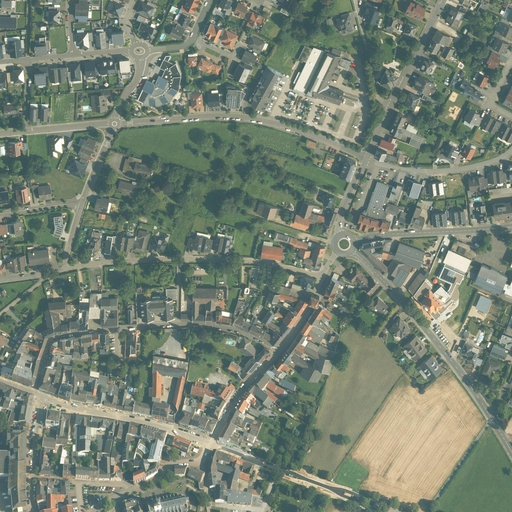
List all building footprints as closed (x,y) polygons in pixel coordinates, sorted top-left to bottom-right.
[(4,0),(1,0),(1,9),(10,9),(11,0),(4,0)] [(119,3),(113,0),(113,1),(108,11),(119,16),(124,5),(119,3)] [(197,5),(187,0),(184,6),(184,7),(190,10),(194,12),(197,5)] [(231,0),(221,0),(220,5),(223,7),(227,9),(229,5),(231,0)] [(295,0),(279,0),(279,2),(284,4),(283,7),(290,10),(292,6),(293,7),(295,0)] [(486,10),(489,3),(483,1),(483,0),(479,0),(479,1),(482,2),(480,7),(486,10)] [(147,4),(141,2),(137,10),(149,16),(153,7),(147,4)] [(416,4),(411,2),(409,5),(408,5),(405,11),(409,12),(408,14),(418,18),(418,16),(422,18),(425,12),(424,11),(425,8),(419,5),(420,4),(417,3),(416,4)] [(245,6),(238,3),(234,12),(237,13),(237,14),(240,15),(243,16),(246,9),(247,7),(245,6)] [(184,6),(182,5),(180,9),(183,11),(188,13),(190,10),(184,7),(184,6)] [(373,8),(367,6),(365,12),(368,13),(377,16),(379,10),(373,8)] [(458,10),(451,6),(448,13),(459,19),(462,12),(463,12),(458,10)] [(288,15),(290,10),(283,7),(281,11),(288,15)] [(58,10),(49,10),(49,11),(49,16),(49,21),(59,21),(59,20),(59,11),(59,10),(58,10)] [(256,13),(253,12),(252,13),(249,20),(249,21),(252,22),(251,24),(255,25),(255,24),(258,25),(263,16),(260,15),(260,14),(256,13)] [(377,16),(368,13),(365,19),(369,20),(377,23),(380,17),(377,16)] [(459,19),(448,13),(445,20),(452,24),(456,25),(459,19)] [(182,14),(181,14),(178,21),(187,26),(191,18),(190,18),(182,14)] [(141,22),(144,23),(146,18),(139,15),(137,20),(141,22)] [(397,18),(391,15),(387,25),(393,28),(396,21),(397,18)] [(350,16),(344,18),(344,17),(342,18),(342,17),(337,19),(338,24),(340,23),(342,32),(352,30),(348,17),(350,17),(350,16)] [(10,18),(0,17),(0,26),(15,28),(16,18),(10,18)] [(144,23),(141,22),(138,29),(144,32),(142,36),(149,39),(150,37),(154,29),(154,28),(144,23)] [(417,26),(408,22),(406,26),(404,31),(413,35),(414,35),(416,31),(415,31),(417,26)] [(511,26),(508,24),(503,22),(501,27),(511,32),(511,26)] [(217,26),(210,23),(209,26),(205,34),(205,35),(211,38),(217,26)] [(211,38),(216,41),(219,34),(222,28),(217,26),(211,38)] [(175,28),(173,27),(170,34),(180,39),(183,31),(175,28)] [(511,35),(511,32),(501,27),(499,31),(499,32),(503,34),(511,37),(511,35)] [(453,38),(437,30),(432,38),(441,42),(446,45),(448,46),(453,38)] [(123,31),(113,32),(113,38),(114,43),(124,42),(123,31)] [(87,32),(77,33),(78,43),(80,43),(80,47),(89,47),(88,41),(87,32)] [(103,32),(95,33),(97,48),(106,47),(105,40),(104,32),(103,32)] [(231,35),(228,33),(226,36),(227,37),(225,41),(226,42),(225,43),(226,46),(231,48),(237,35),(231,33),(231,35)] [(265,42),(252,36),(248,44),(255,48),(261,50),(265,42)] [(501,39),(496,37),(494,42),(506,48),(508,43),(501,39)] [(441,42),(432,38),(427,48),(436,52),(438,48),(438,49),(438,48),(440,46),(439,46),(440,45),(441,42)] [(19,39),(9,40),(10,49),(10,56),(21,55),(19,39)] [(46,42),(40,42),(40,45),(35,45),(36,53),(47,52),(47,49),(46,42)] [(506,48),(494,42),(492,46),(492,47),(496,49),(504,52),(506,48)] [(313,48),(305,45),(300,55),(304,57),(303,60),(306,62),(293,88),(308,93),(328,52),(324,50),(314,46),(313,48)] [(442,52),(441,55),(449,59),(451,56),(454,49),(448,46),(446,45),(445,47),(443,51),(442,52)] [(256,55),(245,50),(242,57),(243,57),(250,60),(253,62),(256,55)] [(328,52),(308,93),(339,103),(343,92),(329,87),(328,84),(337,64),(341,58),(340,57),(341,56),(340,56),(340,55),(329,52),(328,52)] [(499,57),(491,53),(487,60),(489,62),(488,65),(493,68),(494,66),(496,67),(498,63),(497,62),(499,58),(499,57)] [(196,56),(188,57),(189,65),(197,64),(196,63),(199,64),(201,59),(196,57),(196,56)] [(205,59),(201,57),(201,59),(199,64),(198,65),(206,68),(206,69),(209,71),(210,70),(211,68),(211,66),(212,64),(213,63),(209,61),(209,60),(205,59)] [(162,77),(168,80),(166,85),(178,90),(181,77),(174,63),(163,58),(159,69),(164,72),(162,77)] [(351,61),(341,58),(337,64),(347,69),(351,61)] [(129,59),(120,60),(121,67),(121,70),(130,69),(129,59)] [(114,60),(107,61),(108,73),(115,72),(114,63),(114,60)] [(428,62),(424,60),(420,69),(429,73),(433,63),(428,61),(428,62)] [(107,61),(100,61),(100,65),(101,73),(108,73),(107,61)] [(445,66),(436,61),(434,64),(444,69),(445,66)] [(94,62),(85,63),(86,76),(92,75),(91,72),(94,72),(94,65),(94,62)] [(79,63),(70,64),(71,71),(72,71),(73,80),(81,79),(79,63)] [(243,65),(239,63),(236,70),(247,75),(250,68),(243,65)] [(220,67),(214,64),(212,64),(211,66),(211,68),(210,70),(212,70),(211,71),(218,74),(221,69),(220,69),(220,67)] [(38,67),(39,72),(45,71),(45,75),(47,75),(47,70),(47,66),(38,67)] [(267,66),(257,84),(253,91),(253,92),(248,101),(264,110),(271,97),(275,89),(283,75),(267,66)] [(13,72),(14,81),(23,80),(22,69),(13,70),(13,72)] [(247,75),(236,70),(233,76),(238,78),(244,81),(247,75)] [(389,71),(386,70),(384,74),(383,74),(382,77),(380,82),(381,82),(380,83),(385,86),(386,84),(390,87),(391,85),(393,86),(400,72),(395,70),(394,71),(393,71),(393,72),(390,70),(389,71)] [(39,72),(35,72),(36,78),(35,78),(36,83),(46,83),(45,75),(45,71),(39,72)] [(488,77),(480,73),(476,81),(483,86),(488,77)] [(159,75),(156,82),(154,83),(147,80),(142,89),(137,100),(142,102),(147,103),(147,105),(156,106),(156,104),(160,103),(161,104),(169,101),(168,100),(171,96),(172,97),(178,90),(166,85),(168,80),(162,77),(159,75)] [(419,76),(418,79),(416,79),(415,79),(415,81),(415,82),(416,82),(414,86),(418,88),(429,93),(430,90),(433,92),(435,87),(432,85),(434,83),(419,76)] [(234,85),(226,85),(226,106),(240,107),(240,102),(242,90),(242,89),(238,89),(234,88),(234,87),(234,85)] [(469,86),(466,85),(463,92),(467,94),(468,95),(470,96),(471,96),(477,99),(481,92),(469,86)] [(419,97),(410,93),(410,92),(409,93),(410,93),(408,96),(406,100),(406,101),(404,104),(413,109),(414,109),(414,108),(415,105),(416,105),(417,101),(418,101),(417,101),(419,97)] [(191,94),(191,98),(192,107),(196,107),(198,107),(199,107),(202,106),(201,93),(191,94)] [(218,93),(208,94),(209,105),(213,105),(215,104),(215,105),(215,104),(219,104),(219,102),(219,95),(218,93)] [(101,95),(91,95),(92,102),(95,102),(96,110),(105,109),(104,96),(104,94),(101,95)] [(431,97),(423,94),(421,98),(428,102),(431,97)] [(16,104),(3,105),(4,114),(12,113),(17,113),(16,104)] [(38,107),(30,107),(30,119),(34,119),(38,119),(38,118),(38,107)] [(470,109),(467,114),(466,114),(465,116),(465,118),(474,123),(477,115),(478,113),(470,109)] [(398,113),(393,124),(401,127),(403,124),(406,116),(398,113)] [(482,118),(477,115),(474,123),(478,125),(481,121),(482,118)] [(483,122),(482,126),(487,129),(493,118),(487,115),(483,122)] [(499,121),(493,118),(487,129),(493,132),(495,128),(499,121)] [(401,127),(393,124),(389,131),(393,133),(393,134),(397,136),(400,137),(402,133),(402,132),(399,131),(401,127)] [(414,126),(408,124),(407,126),(406,129),(412,132),(414,126)] [(500,131),(498,135),(504,138),(510,127),(504,124),(500,131)] [(411,137),(411,138),(409,144),(415,146),(421,149),(427,139),(412,132),(406,129),(401,127),(399,131),(402,132),(402,133),(411,137)] [(56,138),(54,138),(53,138),(50,139),(51,152),(56,152),(61,151),(60,138),(56,138)] [(72,140),(67,138),(64,146),(69,148),(72,140)] [(388,141),(381,138),(380,144),(392,149),(394,143),(393,143),(394,142),(389,139),(388,141)] [(87,140),(84,139),(81,146),(92,150),(94,144),(87,140)] [(316,142),(307,139),(305,143),(315,147),(316,142)] [(21,141),(8,143),(9,154),(10,154),(13,154),(19,153),(18,146),(21,146),(21,143),(21,141)] [(448,143),(447,146),(446,146),(445,148),(446,149),(443,153),(450,156),(454,149),(455,147),(448,143)] [(467,145),(466,145),(463,152),(462,154),(466,156),(465,157),(469,159),(474,150),(471,149),(471,147),(467,145)] [(92,150),(81,146),(78,152),(81,153),(89,156),(89,157),(92,150)] [(386,152),(377,148),(374,156),(384,159),(385,156),(385,154),(386,152)] [(459,152),(454,149),(451,155),(456,157),(459,152)] [(405,155),(397,153),(395,157),(394,158),(398,159),(398,160),(403,162),(405,155)] [(395,157),(388,155),(387,156),(386,156),(385,156),(384,159),(397,163),(398,160),(398,159),(394,158),(395,157)] [(128,159),(126,158),(122,171),(127,173),(126,176),(137,178),(139,171),(133,169),(136,161),(128,159)] [(356,162),(346,158),(344,163),(344,164),(343,167),(339,175),(350,179),(356,163),(356,162)] [(87,165),(85,164),(79,162),(76,160),(73,167),(72,167),(70,172),(76,175),(77,174),(82,176),(87,165)] [(141,162),(136,161),(133,169),(139,171),(146,173),(146,171),(149,172),(151,165),(153,166),(153,165),(141,162)] [(474,177),(469,178),(470,190),(476,189),(476,187),(484,186),(483,178),(483,176),(474,177)] [(405,188),(408,188),(411,189),(414,182),(407,180),(405,188)] [(128,182),(121,181),(119,189),(123,190),(122,193),(126,194),(126,192),(134,194),(136,187),(137,186),(132,185),(127,184),(128,182)] [(377,181),(374,192),(373,191),(365,215),(381,220),(382,219),(383,214),(385,210),(387,203),(392,186),(377,181)] [(414,182),(411,189),(408,188),(407,193),(410,194),(417,196),(421,183),(414,181),(414,182)] [(396,187),(392,186),(389,197),(394,199),(395,196),(398,198),(402,185),(397,183),(396,187)] [(50,184),(38,186),(38,184),(37,184),(39,193),(40,199),(43,199),(43,198),(51,197),(50,184)] [(26,187),(21,188),(21,190),(16,191),(18,201),(28,200),(26,187)] [(0,191),(0,202),(8,201),(7,190),(0,191)] [(334,196),(326,193),(323,203),(331,205),(334,196)] [(109,199),(101,197),(101,199),(97,198),(95,209),(103,211),(102,211),(105,212),(105,211),(106,211),(109,201),(109,199)] [(309,202),(304,201),(299,214),(309,217),(310,213),(312,206),(313,204),(309,202)] [(277,207),(260,202),(256,213),(273,218),(275,212),(277,207)] [(509,202),(493,204),(495,218),(505,216),(506,217),(511,217),(509,202)] [(387,203),(385,210),(387,211),(397,214),(398,208),(399,207),(394,205),(387,203)] [(412,216),(409,223),(421,228),(425,219),(416,216),(417,215),(418,215),(419,211),(415,209),(415,210),(412,216)] [(331,210),(328,218),(318,215),(316,220),(318,220),(323,222),(324,222),(332,224),(337,212),(331,210)] [(402,212),(402,211),(399,218),(398,220),(409,224),(409,223),(412,216),(402,212)] [(481,211),(477,212),(477,220),(482,220),(482,221),(486,220),(485,211),(481,211)] [(299,214),(296,213),(294,218),(291,217),(289,223),(307,229),(309,222),(310,218),(309,217),(299,214)] [(365,215),(361,213),(357,225),(367,229),(368,225),(378,229),(381,220),(365,215)] [(54,231),(61,233),(62,234),(65,223),(63,222),(62,214),(54,215),(55,227),(54,231)] [(390,222),(382,219),(381,220),(378,229),(383,230),(384,229),(387,230),(390,222)] [(20,220),(15,221),(15,222),(11,222),(12,223),(12,228),(9,229),(10,231),(10,233),(14,232),(15,233),(16,234),(22,234),(20,220)] [(332,224),(324,222),(323,222),(323,224),(320,231),(325,233),(326,232),(329,233),(331,229),(330,229),(332,224)] [(101,232),(92,231),(92,236),(91,236),(90,248),(99,249),(100,237),(101,232)] [(140,243),(134,242),(133,245),(132,250),(145,252),(149,234),(139,231),(138,236),(142,237),(140,243)] [(297,240),(297,239),(276,232),(274,239),(295,246),(297,240)] [(162,239),(154,237),(153,243),(153,245),(153,247),(156,247),(156,249),(163,251),(166,240),(167,241),(169,236),(163,234),(162,239)] [(113,236),(107,235),(107,240),(111,240),(109,251),(105,251),(105,253),(110,254),(112,242),(113,236)] [(194,247),(200,249),(203,237),(196,235),(196,239),(194,247)] [(132,237),(125,236),(124,248),(129,249),(130,244),(130,242),(131,242),(131,238),(132,237)] [(224,238),(217,236),(216,240),(215,248),(221,250),(224,238)] [(209,238),(203,237),(200,249),(207,250),(209,239),(209,238)] [(196,239),(189,238),(187,245),(194,247),(196,239)] [(230,239),(224,238),(221,250),(228,251),(228,250),(229,243),(230,239)] [(308,244),(297,240),(295,246),(301,247),(307,249),(308,245),(308,244)] [(476,248),(462,242),(461,243),(455,240),(451,248),(450,248),(450,249),(471,259),(476,248)] [(369,242),(363,244),(363,245),(359,249),(366,255),(370,252),(367,249),(374,247),(373,242),(369,242)] [(395,254),(388,252),(382,251),(382,253),(381,257),(393,260),(387,268),(389,269),(395,276),(392,281),(399,286),(400,287),(412,266),(418,269),(425,252),(399,242),(395,254)] [(153,243),(150,243),(148,250),(155,252),(156,249),(156,247),(153,247),(153,245),(153,243)] [(322,244),(319,243),(319,245),(316,244),(315,247),(314,250),(312,249),(312,251),(322,254),(324,246),(321,246),(322,244)] [(277,247),(263,245),(261,257),(275,259),(277,247)] [(310,250),(308,257),(310,258),(312,251),(312,249),(314,250),(315,247),(308,245),(307,249),(310,250)] [(310,250),(301,247),(299,254),(304,256),(308,257),(310,250)] [(33,250),(27,251),(29,264),(47,262),(47,261),(50,260),(48,248),(46,248),(40,249),(33,250)] [(450,249),(448,249),(443,261),(445,262),(454,266),(466,271),(469,264),(471,259),(450,249)] [(322,254),(312,251),(310,258),(313,259),(320,261),(322,254)] [(387,268),(376,257),(377,256),(381,257),(382,253),(375,253),(371,253),(370,252),(366,255),(366,256),(385,274),(389,269),(387,268)] [(16,257),(10,258),(10,259),(7,260),(8,266),(11,266),(11,270),(17,269),(17,268),(16,257)] [(511,265),(511,278),(511,281),(506,279),(500,292),(503,293),(504,291),(511,294),(511,260),(510,264),(511,265)] [(441,285),(433,292),(442,302),(450,295),(456,281),(460,283),(464,275),(453,270),(454,266),(445,262),(439,276),(452,282),(449,289),(446,291),(441,285)] [(479,269),(469,264),(466,271),(468,272),(469,270),(477,274),(479,269)] [(489,268),(481,264),(479,269),(477,274),(474,279),(474,281),(482,285),(482,286),(491,290),(491,289),(500,292),(506,279),(507,276),(499,272),(499,271),(490,267),(489,268)] [(466,271),(454,266),(453,270),(464,275),(466,271)] [(369,282),(360,273),(361,272),(356,267),(347,277),(352,282),(356,278),(365,286),(364,287),(370,293),(375,288),(375,289),(379,284),(373,278),(369,282)] [(477,274),(469,270),(468,272),(466,276),(474,279),(477,274)] [(413,295),(424,279),(427,276),(421,272),(408,289),(413,295)] [(61,276),(64,292),(71,291),(67,274),(61,276)] [(313,278),(304,276),(304,280),(302,285),(302,286),(308,287),(310,288),(311,283),(312,284),(312,282),(313,282),(313,280),(313,279),(313,278)] [(331,277),(327,287),(335,291),(336,289),(337,286),(338,283),(339,281),(332,278),(331,277)] [(431,286),(424,279),(413,295),(419,301),(420,300),(430,310),(429,311),(435,318),(447,307),(442,302),(433,292),(429,288),(431,286)] [(301,298),(304,299),(307,292),(308,287),(302,286),(292,283),(291,288),(290,291),(294,292),(293,296),(301,298)] [(291,288),(278,285),(276,292),(280,292),(289,295),(290,291),(291,288)] [(327,287),(324,293),(325,294),(332,297),(334,298),(336,294),(337,292),(335,291),(327,287)] [(177,288),(166,288),(166,296),(167,296),(168,298),(172,298),(172,299),(174,299),(177,299),(177,288)] [(203,288),(193,288),(193,306),(198,307),(198,305),(198,301),(203,301),(203,288)] [(216,302),(216,288),(203,288),(203,301),(207,301),(215,302),(216,302)] [(216,288),(216,302),(226,302),(227,288),(216,288)] [(276,292),(270,290),(267,298),(275,301),(276,301),(277,301),(278,297),(280,292),(276,292)] [(101,298),(101,293),(90,293),(90,302),(89,311),(89,317),(88,318),(90,318),(101,317),(102,308),(101,308),(101,298)] [(315,295),(311,293),(311,294),(309,300),(308,302),(312,303),(316,304),(316,306),(317,306),(319,304),(317,302),(319,296),(315,295)] [(350,298),(344,295),(343,297),(345,298),(341,304),(347,307),(350,298)] [(442,302),(447,307),(455,300),(450,295),(442,302)] [(487,312),(492,300),(480,295),(475,307),(487,312)] [(166,296),(160,296),(160,297),(153,298),(153,297),(145,297),(145,300),(141,300),(142,320),(154,319),(154,309),(155,309),(156,311),(159,311),(159,309),(161,309),(161,318),(174,318),(172,299),(172,298),(168,298),(167,296),(166,296)] [(101,298),(101,308),(102,308),(107,308),(115,307),(117,307),(117,297),(109,298),(101,298)] [(304,299),(301,298),(299,301),(293,310),(299,315),(308,300),(304,299)] [(390,308),(378,298),(374,302),(371,306),(374,309),(376,307),(384,315),(390,308)] [(57,301),(49,302),(50,306),(52,315),(54,324),(59,324),(58,311),(57,301)] [(65,301),(57,301),(58,311),(63,311),(66,310),(66,307),(65,301)] [(90,302),(80,301),(80,306),(79,310),(79,311),(82,311),(89,311),(90,302)] [(232,318),(231,318),(229,323),(234,325),(237,317),(238,315),(239,312),(240,311),(243,306),(244,303),(238,301),(233,314),(232,318)] [(317,306),(313,313),(319,317),(324,322),(328,318),(332,314),(329,312),(327,309),(319,304),(317,306)] [(345,314),(347,307),(341,304),(340,304),(337,310),(345,314)] [(49,327),(44,330),(47,336),(54,332),(54,324),(52,315),(50,306),(46,309),(49,327)] [(198,307),(193,306),(193,314),(192,314),(192,320),(205,321),(206,315),(198,314),(198,307)] [(107,308),(102,308),(101,317),(101,320),(110,320),(110,318),(107,318),(107,308)] [(133,308),(128,308),(129,324),(137,323),(137,319),(133,319),(133,308)] [(212,308),(206,308),(206,314),(206,315),(205,321),(216,321),(216,317),(212,317),(212,308)] [(277,325),(270,320),(275,313),(274,313),(266,308),(258,319),(261,321),(271,327),(275,330),(276,331),(280,326),(277,325)] [(293,310),(290,309),(283,319),(285,320),(287,322),(292,325),(299,315),(293,310)] [(232,318),(222,316),(222,312),(222,310),(216,310),(216,317),(216,321),(221,322),(229,323),(231,318),(232,318)] [(313,313),(308,320),(313,323),(319,327),(321,324),(321,323),(320,323),(320,322),(318,321),(318,320),(319,317),(313,313)] [(89,317),(84,316),(83,320),(83,322),(81,322),(81,323),(79,323),(79,329),(88,328),(88,318),(89,317)] [(240,318),(237,317),(234,325),(241,328),(243,324),(243,323),(241,322),(239,322),(240,319),(240,318)] [(308,320),(301,331),(306,334),(309,328),(313,323),(308,320)] [(75,321),(70,322),(70,330),(79,329),(79,323),(79,322),(79,321),(77,321),(75,321)] [(245,321),(244,324),(243,324),(241,328),(248,331),(248,330),(252,324),(250,323),(245,321)] [(402,321),(397,325),(395,323),(393,324),(392,326),(389,329),(393,334),(399,335),(400,335),(401,337),(409,332),(409,329),(407,327),(406,327),(405,325),(405,324),(403,321),(402,321)] [(285,324),(283,323),(280,326),(276,331),(283,336),(292,325),(287,322),(285,324)] [(265,330),(252,323),(252,324),(248,330),(262,336),(264,332),(265,330)] [(325,331),(319,327),(313,323),(309,328),(320,335),(323,337),(325,331)] [(63,325),(59,325),(59,324),(54,324),(54,332),(67,331),(67,324),(64,325),(63,325)] [(36,330),(27,325),(19,336),(25,339),(30,332),(34,334),(36,330)] [(39,332),(36,330),(34,334),(39,337),(37,340),(40,341),(39,344),(44,346),(48,337),(46,336),(39,332)] [(272,337),(270,341),(271,342),(276,345),(283,336),(276,331),(275,333),(272,337)] [(301,331),(296,339),(301,342),(304,337),(306,334),(301,331)] [(334,335),(325,331),(323,337),(331,341),(333,336),(334,335)] [(484,339),(489,341),(492,333),(488,331),(484,339)] [(272,337),(264,332),(262,336),(270,341),(272,337)] [(511,336),(505,333),(502,332),(499,339),(506,342),(505,345),(506,346),(511,348),(511,336)] [(129,335),(126,335),(125,350),(130,350),(130,353),(136,353),(136,350),(136,343),(136,335),(133,335),(133,334),(129,333),(129,335)] [(92,334),(81,336),(82,342),(82,348),(82,351),(87,351),(87,343),(91,343),(92,342),(92,334)] [(25,339),(19,336),(12,348),(22,351),(23,351),(25,345),(25,344),(27,345),(35,348),(37,344),(27,340),(25,339)] [(251,340),(243,337),(241,343),(244,346),(246,347),(249,344),(251,340)] [(307,339),(304,337),(301,342),(300,342),(306,345),(309,340),(307,339)] [(415,337),(404,345),(409,352),(416,347),(414,344),(419,340),(418,341),(415,337)] [(10,344),(8,342),(9,340),(4,338),(1,343),(9,347),(10,344)] [(296,339),(287,349),(292,352),(294,349),(301,353),(303,349),(305,351),(308,346),(306,345),(300,342),(301,342),(296,339)] [(318,346),(309,340),(306,345),(308,346),(316,351),(318,346)] [(327,348),(319,345),(320,343),(318,346),(316,351),(318,352),(319,352),(319,351),(324,354),(327,348)] [(477,353),(471,350),(473,346),(472,346),(465,343),(461,352),(468,355),(468,357),(469,360),(474,362),(474,361),(477,355),(478,354),(477,353)] [(44,346),(39,344),(39,345),(37,344),(35,348),(34,351),(36,352),(35,355),(40,357),(44,346)] [(249,344),(246,347),(244,346),(241,350),(251,358),(253,355),(255,357),(259,352),(249,344)] [(418,349),(416,347),(409,352),(414,359),(425,350),(422,346),(423,345),(418,349)] [(316,351),(308,346),(305,351),(317,357),(313,364),(318,367),(323,370),(328,373),(332,359),(324,354),(319,352),(318,352),(316,351)] [(259,352),(255,357),(260,360),(269,350),(264,347),(259,352)] [(328,347),(327,348),(324,354),(332,359),(334,350),(328,347)] [(498,355),(504,358),(506,353),(497,349),(493,347),(490,352),(498,355)] [(82,348),(74,348),(74,353),(73,357),(82,359),(82,351),(82,348)] [(55,351),(50,349),(47,358),(44,370),(49,371),(50,368),(53,357),(54,353),(55,351)] [(287,349),(280,359),(285,362),(287,360),(289,361),(291,358),(297,361),(299,357),(292,352),(287,349)] [(18,350),(13,364),(17,365),(18,361),(21,355),(22,351),(18,350)] [(40,357),(32,355),(26,353),(27,353),(23,351),(22,351),(21,355),(25,356),(26,357),(32,359),(32,361),(33,362),(39,363),(40,357)] [(188,361),(153,355),(153,363),(187,369),(188,366),(188,361)] [(255,357),(253,355),(251,358),(246,364),(243,367),(242,368),(244,368),(250,372),(260,360),(255,357)] [(484,359),(477,355),(474,361),(481,365),(484,359)] [(307,361),(299,357),(297,361),(305,365),(307,361)] [(430,357),(420,365),(425,372),(432,367),(430,364),(435,360),(434,360),(433,361),(430,357)] [(500,363),(488,358),(482,372),(489,375),(492,368),(497,370),(500,363)] [(280,359),(276,365),(277,366),(278,367),(279,368),(281,365),(281,366),(286,370),(290,366),(285,362),(280,359)] [(237,364),(231,360),(228,366),(236,371),(239,365),(237,364)] [(305,365),(301,374),(308,376),(307,377),(317,380),(323,370),(318,367),(313,364),(307,361),(305,365)] [(187,369),(153,363),(153,374),(160,375),(164,376),(180,379),(181,379),(185,380),(187,369)] [(9,367),(4,366),(2,371),(0,376),(11,380),(15,370),(12,368),(13,367),(10,365),(9,367)] [(432,367),(425,372),(430,379),(441,370),(438,366),(439,366),(439,365),(434,369),(432,367)] [(33,366),(31,372),(27,371),(26,374),(36,377),(38,367),(33,366)] [(271,366),(266,371),(277,380),(278,379),(281,376),(281,375),(277,372),(280,369),(279,368),(278,367),(275,370),(271,366)] [(250,372),(244,368),(242,371),(240,374),(245,378),(250,372)] [(20,372),(16,382),(25,385),(33,388),(35,380),(36,377),(26,374),(25,378),(23,377),(25,370),(23,369),(21,369),(20,372)] [(15,370),(11,380),(16,382),(20,372),(15,370)] [(80,373),(72,371),(71,379),(72,379),(71,383),(71,389),(75,389),(76,381),(80,382),(80,381),(81,376),(82,374),(80,374),(80,373)] [(266,371),(261,377),(266,381),(268,378),(275,384),(283,387),(284,384),(285,384),(278,381),(277,380),(266,371)] [(245,378),(240,374),(238,372),(237,374),(235,376),(243,381),(245,378)] [(48,374),(44,373),(39,390),(47,394),(51,382),(52,380),(47,378),(48,374)] [(93,375),(90,374),(89,378),(88,383),(92,384),(97,384),(98,378),(99,376),(93,375)] [(261,377),(253,387),(261,393),(266,387),(269,383),(266,381),(261,377)] [(100,378),(98,378),(97,384),(97,385),(99,385),(102,386),(107,387),(108,380),(100,378)] [(180,379),(174,405),(177,413),(185,380),(181,379),(180,379)] [(112,381),(108,380),(107,387),(104,397),(103,404),(104,404),(104,405),(105,401),(109,402),(110,398),(116,400),(117,396),(118,393),(120,383),(112,381)] [(51,382),(47,394),(58,398),(59,392),(56,391),(56,390),(54,389),(54,388),(55,388),(56,383),(55,383),(51,382)] [(277,388),(269,383),(266,387),(274,392),(277,388)] [(89,395),(89,398),(86,398),(84,405),(93,407),(95,400),(97,387),(97,385),(97,384),(92,384),(92,386),(91,391),(89,391),(89,395)] [(296,389),(284,384),(283,387),(294,392),(296,389)] [(198,387),(194,386),(193,386),(191,395),(204,399),(205,396),(206,397),(207,392),(208,389),(202,388),(202,387),(199,386),(198,387)] [(17,391),(5,387),(3,393),(3,394),(5,395),(3,399),(10,402),(13,402),(14,399),(17,391)] [(63,388),(61,387),(59,392),(58,398),(69,402),(70,395),(71,390),(68,389),(64,387),(63,388)] [(253,387),(246,394),(253,399),(255,396),(258,398),(265,403),(269,399),(262,393),(261,393),(253,387)] [(228,392),(223,388),(217,396),(215,400),(221,402),(226,405),(235,391),(230,388),(228,392)] [(278,389),(277,388),(274,392),(274,393),(282,398),(284,393),(278,389)] [(75,389),(71,389),(71,390),(70,395),(69,402),(77,403),(78,395),(75,395),(76,389),(75,389)] [(27,395),(17,391),(14,399),(22,402),(22,400),(22,399),(26,400),(27,395)] [(120,402),(117,402),(116,407),(115,407),(114,411),(123,413),(125,405),(126,396),(127,393),(122,392),(121,395),(122,395),(121,399),(120,399),(120,402)] [(82,394),(79,393),(78,395),(77,403),(84,405),(86,398),(86,395),(82,394)] [(246,394),(241,402),(249,408),(251,405),(257,410),(261,405),(256,401),(253,399),(246,394)] [(34,398),(27,395),(26,400),(26,401),(22,400),(22,402),(21,402),(24,403),(23,405),(22,408),(31,410),(34,398)] [(98,400),(95,400),(93,407),(102,409),(103,404),(104,397),(100,396),(99,396),(98,400)] [(116,400),(110,398),(109,402),(105,401),(104,405),(104,404),(103,404),(102,409),(103,409),(114,411),(115,407),(116,400)] [(269,399),(265,403),(263,406),(267,409),(272,402),(269,399)] [(10,402),(10,403),(10,405),(9,408),(9,409),(20,410),(21,408),(20,408),(21,405),(19,404),(13,402),(10,402)] [(127,405),(125,405),(123,413),(132,414),(134,407),(133,407),(134,403),(129,402),(129,404),(128,406),(127,405)] [(220,404),(217,403),(217,404),(214,403),(213,405),(209,403),(208,404),(207,407),(208,407),(211,409),(212,408),(221,413),(226,405),(221,402),(220,404)] [(241,402),(235,412),(242,417),(245,411),(249,413),(250,411),(248,409),(249,408),(241,402)] [(146,407),(134,405),(134,407),(132,414),(152,418),(154,409),(148,408),(146,407)] [(157,406),(154,406),(154,409),(152,418),(167,422),(168,416),(170,409),(169,409),(157,406)] [(190,409),(184,407),(179,425),(191,428),(194,418),(195,414),(195,411),(190,409)] [(22,408),(21,408),(20,410),(18,424),(21,424),(23,424),(28,425),(31,410),(22,408)] [(221,413),(212,408),(211,409),(211,410),(212,411),(210,416),(218,420),(221,413)] [(20,410),(9,409),(9,411),(12,412),(11,415),(10,421),(9,421),(8,426),(13,427),(13,423),(18,424),(20,410)] [(235,412),(231,419),(235,420),(236,418),(243,422),(245,418),(242,417),(235,412)] [(59,415),(47,413),(45,426),(50,427),(58,428),(58,421),(59,415)] [(90,419),(80,418),(79,423),(80,423),(80,427),(80,430),(90,430),(90,419)] [(196,419),(194,418),(191,428),(198,431),(202,420),(196,419)] [(231,419),(230,421),(227,426),(232,428),(234,425),(234,424),(235,424),(240,427),(243,422),(236,418),(235,420),(231,419)] [(105,421),(91,419),(90,419),(90,430),(93,430),(100,431),(101,431),(105,432),(105,428),(108,429),(109,421),(105,421)] [(202,421),(202,420),(198,431),(205,433),(208,424),(209,421),(209,420),(206,419),(204,421),(202,421)] [(130,425),(117,423),(116,428),(121,429),(128,430),(127,435),(127,436),(131,437),(140,439),(144,428),(130,425)] [(210,425),(208,424),(205,433),(212,435),(215,427),(210,425)] [(227,426),(219,441),(227,444),(239,449),(243,439),(244,437),(243,437),(234,434),(235,432),(234,431),(235,429),(232,428),(227,426)] [(58,428),(50,427),(48,441),(56,442),(56,438),(58,428)] [(140,439),(138,447),(137,447),(135,454),(136,454),(146,456),(147,450),(150,450),(151,447),(153,447),(154,443),(155,438),(157,438),(159,433),(144,428),(140,439)] [(23,431),(19,430),(19,431),(19,436),(6,436),(6,439),(6,450),(11,450),(11,456),(0,455),(0,478),(8,479),(8,466),(24,466),(24,463),(25,463),(25,434),(26,430),(23,430),(23,431)] [(90,430),(80,430),(80,437),(79,446),(79,454),(80,454),(89,453),(90,438),(90,430)] [(165,435),(159,433),(157,438),(155,438),(154,443),(157,444),(164,446),(167,437),(165,435)] [(257,439),(256,438),(254,438),(249,436),(247,441),(255,444),(257,439)] [(175,440),(172,448),(187,454),(191,445),(176,438),(175,440)] [(48,441),(43,440),(41,450),(47,451),(53,452),(54,452),(55,446),(56,442),(48,441)] [(112,442),(106,442),(104,455),(105,455),(109,456),(112,442)] [(164,446),(157,444),(156,448),(153,447),(151,447),(150,450),(147,450),(146,456),(136,454),(136,455),(138,456),(140,458),(142,461),(142,464),(147,463),(152,464),(154,464),(159,465),(164,446)] [(60,446),(55,446),(54,452),(53,452),(52,455),(61,456),(62,453),(62,446),(60,446)] [(224,456),(214,452),(210,463),(215,464),(216,461),(221,463),(224,456)] [(231,459),(224,456),(221,463),(222,463),(223,463),(229,465),(230,463),(231,459)] [(245,464),(234,460),(233,464),(234,464),(240,467),(241,467),(243,468),(245,464)] [(104,471),(98,471),(98,481),(109,481),(109,462),(109,461),(105,461),(105,462),(104,462),(104,471)] [(215,464),(210,463),(208,471),(215,473),(216,473),(217,472),(217,471),(222,472),(223,467),(215,464)] [(147,467),(141,467),(141,469),(143,474),(146,481),(157,474),(158,474),(159,465),(154,464),(154,468),(154,469),(147,473),(147,471),(147,467)] [(24,466),(8,466),(8,479),(8,495),(10,495),(24,496),(24,486),(25,486),(25,476),(25,466),(24,466)] [(70,468),(63,467),(62,478),(75,480),(75,474),(72,474),(72,471),(70,471),(70,468)] [(231,470),(223,467),(222,472),(231,475),(229,480),(237,482),(238,478),(240,473),(238,472),(231,470)] [(47,468),(39,468),(38,476),(50,477),(50,468),(47,468)] [(205,476),(192,470),(188,478),(199,484),(201,485),(201,483),(205,476)] [(98,471),(89,471),(89,474),(89,481),(98,481),(98,471)] [(215,473),(208,471),(208,477),(210,489),(215,489),(216,489),(215,485),(217,485),(217,484),(215,473)] [(78,473),(75,472),(75,474),(75,480),(89,481),(89,474),(78,473)] [(116,473),(110,473),(110,481),(123,482),(123,475),(120,475),(120,473),(116,473)] [(248,476),(240,473),(238,478),(248,481),(250,476),(248,476)] [(138,477),(134,478),(134,486),(146,481),(143,474),(138,477)] [(256,492),(247,490),(247,495),(247,496),(252,497),(260,498),(264,482),(260,481),(256,492)] [(229,482),(226,482),(225,484),(225,489),(224,492),(237,494),(239,485),(236,484),(229,482)] [(43,488),(37,487),(37,498),(46,498),(47,492),(43,492),(43,488)] [(216,489),(215,489),(216,489),(215,502),(215,503),(217,502),(236,505),(236,504),(237,498),(237,494),(224,492),(225,489),(216,489)] [(68,490),(61,490),(61,492),(60,492),(61,496),(61,498),(69,498),(68,490)] [(252,497),(247,496),(247,495),(237,494),(237,498),(236,504),(251,506),(252,497)] [(24,496),(10,495),(12,510),(11,511),(25,511),(25,509),(25,507),(25,506),(25,505),(25,503),(24,502),(24,501),(24,496)] [(156,504),(153,504),(153,503),(152,503),(152,504),(148,505),(147,505),(146,506),(147,506),(148,508),(147,508),(146,509),(146,511),(147,511),(148,511),(188,511),(188,510),(187,509),(188,507),(190,507),(190,506),(188,506),(188,504),(189,503),(188,502),(187,503),(185,502),(186,501),(185,500),(184,502),(183,502),(182,498),(182,497),(181,498),(178,499),(178,497),(177,497),(177,499),(175,499),(174,498),(173,498),(174,500),(171,500),(171,499),(170,499),(170,500),(168,501),(167,499),(166,500),(167,501),(164,502),(164,500),(163,500),(163,502),(161,503),(160,501),(159,501),(160,503),(157,503),(157,502),(156,502),(156,504)] [(52,498),(46,498),(47,502),(47,509),(46,509),(46,511),(50,511),(53,511),(53,510),(53,503),(57,503),(57,498),(56,498),(52,498)] [(61,498),(60,498),(60,503),(64,503),(65,506),(65,510),(70,508),(69,498),(61,498)] [(142,511),(139,500),(134,501),(135,506),(136,510),(136,511),(142,511)] [(134,501),(122,506),(123,511),(131,511),(131,507),(135,506),(134,501)] [(41,503),(37,503),(38,511),(46,511),(46,509),(42,510),(41,503)]
